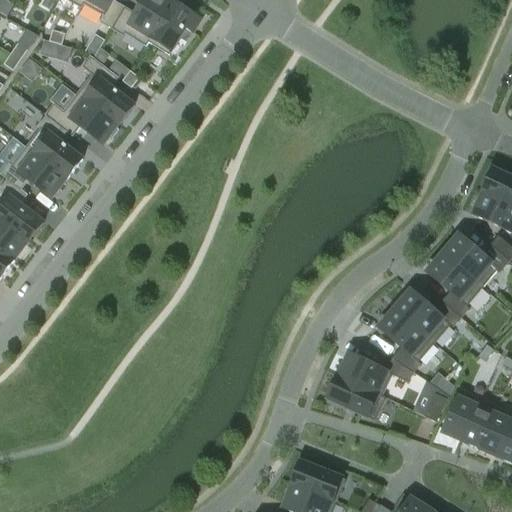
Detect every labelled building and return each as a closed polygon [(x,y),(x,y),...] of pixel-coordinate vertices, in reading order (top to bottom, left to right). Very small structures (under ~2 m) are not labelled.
[(113,31),(126,9),(114,2),(115,0),(86,0),(86,1),(106,13),(100,24),(113,31)] [(151,40),(173,4),(166,0),(145,0),(136,16),(126,9),(113,31),(124,38),(131,28),(151,40)] [(173,4),(151,40),(172,53),(186,31),(192,34),(201,20),(173,3),(173,4)] [(65,37),(52,34),(49,43),(59,46),(62,47),(65,37)] [(93,59),(104,42),(96,37),(85,54),(93,59)] [(54,60),(59,46),(49,43),(45,42),(40,56),(54,60)] [(13,56),(21,62),(28,52),(20,46),(13,56)] [(21,62),(13,56),(5,67),(14,73),(21,62)] [(100,82),(86,101),(119,127),(135,107),(111,89),(119,80),(98,64),(90,75),(100,82)] [(130,89),(138,78),(130,72),(122,83),(130,89)] [(104,147),(119,127),(86,101),(71,119),(61,112),(53,122),(67,133),(73,138),(81,129),(104,147)] [(67,133),(53,122),(47,118),(38,128),(48,136),(34,155),(68,181),(83,161),(60,143),(67,133)] [(68,181),(34,155),(20,173),(10,165),(1,176),(7,181),(22,192),(29,182),(52,200),(68,181)] [(484,194),(511,207),(511,179),(494,171),(484,194)] [(0,211),(0,222),(29,244),(44,225),(21,206),(28,197),(22,192),(7,181),(0,190),(0,192),(9,200),(0,211)] [(511,207),(484,194),(473,216),(511,234),(511,207)] [(29,244),(0,222),(0,250),(15,262),(29,244)] [(509,263),(490,247),(482,256),(460,237),(444,255),(483,289),(499,271),(501,273),(509,263)] [(511,260),(511,248),(498,237),(490,247),(509,263),(511,260)] [(15,262),(0,250),(0,281),(15,262)] [(483,289),(444,255),(427,274),(450,294),(442,303),(461,320),(470,310),(467,308),(483,289)] [(453,329),(461,320),(442,303),(434,312),(412,292),(395,311),(435,345),(451,327),(453,329)] [(392,360),(392,361),(414,375),(414,374),(421,366),(419,364),(435,345),(395,311),(379,330),(402,349),(392,360)] [(487,347),(479,358),(486,363),(494,352),(487,347)] [(409,384),(414,375),(392,361),(386,373),(350,356),(339,379),(386,401),(387,400),(382,398),(392,376),(409,384)] [(511,371),(511,361),(506,358),(502,366),(511,371)] [(386,401),(339,379),(328,401),(376,423),(386,401)] [(435,395),(424,419),(436,424),(447,401),(435,395)] [(462,443),(477,408),(459,400),(444,434),(462,443)] [(462,443),(480,450),(495,416),(494,415),(477,408),(462,443)] [(480,450),(497,458),(511,424),(511,415),(497,409),(494,415),(495,416),(480,450)] [(511,424),(497,458),(511,464),(511,424)] [(302,464),(293,487),(337,504),(346,481),(302,464)] [(288,511),(333,511),(337,504),(293,487),(284,510),(288,511)] [(427,511),(428,511),(411,500),(403,511),(427,511)]
